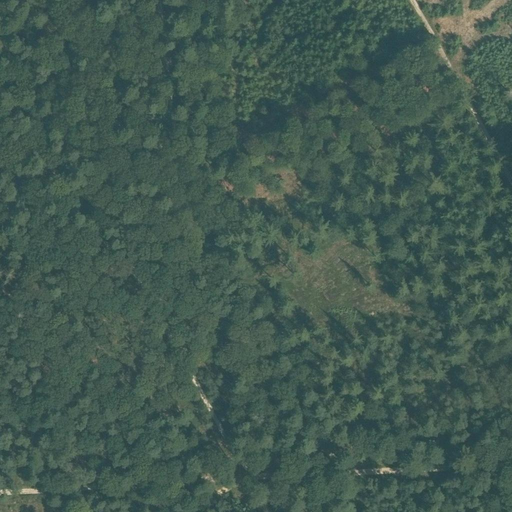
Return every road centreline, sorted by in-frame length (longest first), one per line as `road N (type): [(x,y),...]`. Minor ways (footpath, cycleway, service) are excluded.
road 1 (track): [(239,480),(237,459),(136,280),(128,251),(168,111),(158,0)]
road 2 (track): [(280,476),(440,384),(511,357)]
road 3 (track): [(0,492),(239,480)]
road 4 (track): [(511,465),(280,476)]
road 5 (track): [(511,190),(409,0)]
